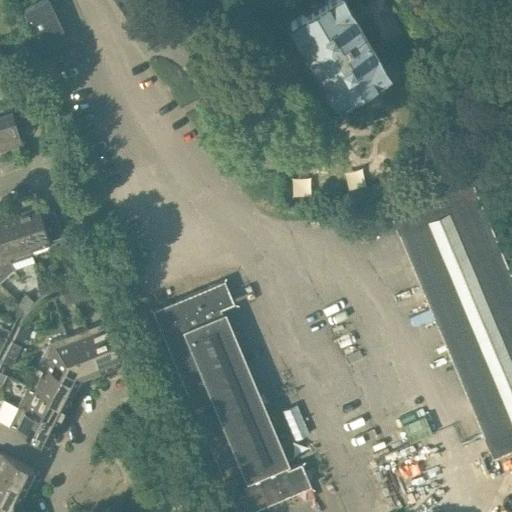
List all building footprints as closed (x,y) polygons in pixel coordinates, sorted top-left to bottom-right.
[(53,0),(45,0),(25,10),(45,51),(71,39),(53,0)] [(304,12),(290,21),(309,53),(306,54),(306,58),(312,70),(315,70),(319,69),(337,100),(352,92),(352,93),(374,80),(374,79),(388,71),(346,0),(322,0),(304,11),(304,12)] [(74,43),(53,52),(60,67),(81,58),(74,43)] [(8,101),(0,104),(0,142),(2,149),(23,142),(14,113),(28,108),(20,82),(4,87),(8,101)] [(497,451),(511,445),(511,257),(474,168),(391,204),(497,451)] [(29,246),(63,234),(54,208),(41,212),(39,205),(18,212),(31,253),(32,253),(29,246)] [(18,212),(0,218),(0,227),(11,260),(31,253),(18,212)] [(0,278),(13,267),(11,260),(0,227),(0,278)] [(59,276),(48,280),(51,289),(62,286),(59,276)] [(51,289),(48,280),(37,283),(40,293),(51,289)] [(222,281),(155,308),(237,511),(242,511),(307,486),(297,462),(286,466),(222,309),(231,305),(222,281)] [(84,285),(73,288),(77,298),(88,294),(84,285)] [(66,302),(77,298),(73,288),(62,292),(66,302)] [(26,293),(18,301),(25,308),(33,300),(26,293)] [(25,308),(18,301),(10,309),(17,316),(25,308)] [(108,320),(87,327),(100,368),(121,361),(108,320)] [(2,324),(0,327),(0,336),(6,339),(11,329),(2,324)] [(66,334),(80,375),(100,368),(87,327),(66,334)] [(76,384),(80,375),(66,334),(50,340),(37,365),(76,384)] [(12,340),(7,350),(16,354),(21,344),(12,340)] [(11,365),(16,354),(7,350),(2,360),(11,365)] [(66,403),(76,384),(37,365),(43,369),(34,387),(28,384),(66,403)] [(56,423),(66,403),(28,384),(18,404),(56,423)] [(46,442),(56,423),(18,404),(8,423),(46,442)] [(0,475),(24,488),(34,468),(0,450),(0,475)] [(0,502),(20,496),(24,488),(0,475),(0,502)] [(0,511),(24,511),(19,497),(20,496),(0,502),(0,511)]
